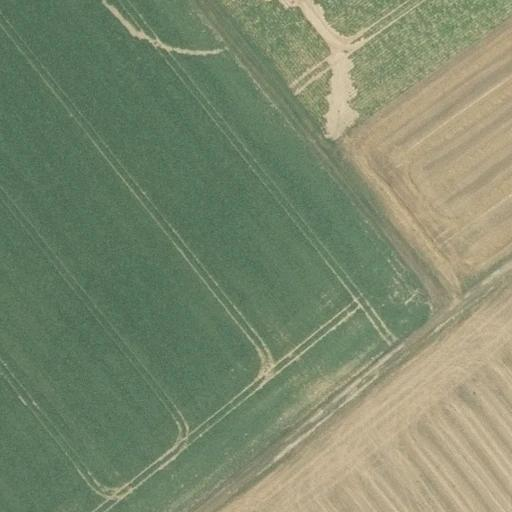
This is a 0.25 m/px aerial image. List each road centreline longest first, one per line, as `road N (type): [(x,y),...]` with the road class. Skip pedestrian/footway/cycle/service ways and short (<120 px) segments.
road 1 (track): [(448,320),(198,0)]
road 2 (track): [(511,270),(206,511)]
